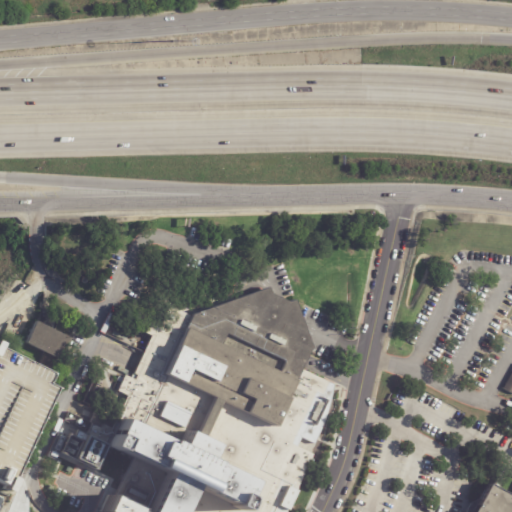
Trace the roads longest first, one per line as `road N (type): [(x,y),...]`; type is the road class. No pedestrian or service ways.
road 1 (secondary): [(511,18),(333,13),(0,38)]
road 2 (motorway): [(511,41),(0,63)]
road 3 (motorway): [(0,135),(317,129),(511,141)]
road 4 (motorway): [(511,98),(317,88),(0,94)]
road 5 (secondary): [(0,207),(403,196)]
road 6 (tertiary): [(403,196),(347,430),(316,511)]
road 7 (motorway): [(0,178),(286,199)]
